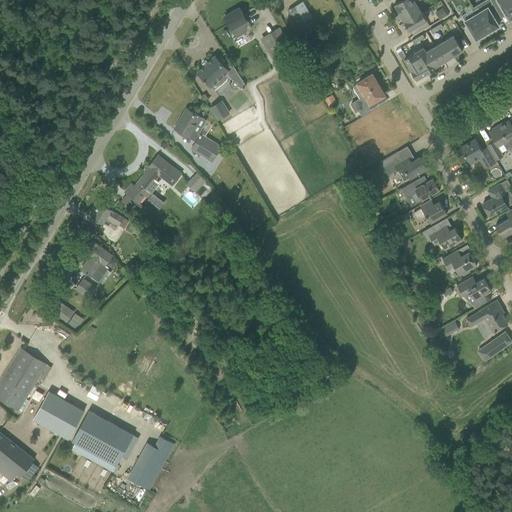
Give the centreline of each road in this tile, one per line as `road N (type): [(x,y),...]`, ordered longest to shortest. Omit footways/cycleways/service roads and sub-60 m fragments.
road 1 (tertiary): [(0,312),(188,0)]
road 2 (residential): [(500,266),(436,149)]
